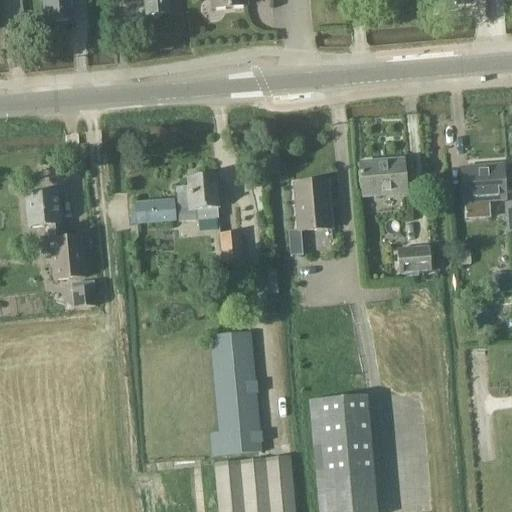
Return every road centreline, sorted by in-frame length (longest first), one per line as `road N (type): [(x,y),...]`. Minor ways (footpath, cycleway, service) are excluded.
road 1 (secondary): [(0,104),(511,67)]
road 2 (track): [(161,479),(124,481),(108,463),(110,322),(92,96)]
